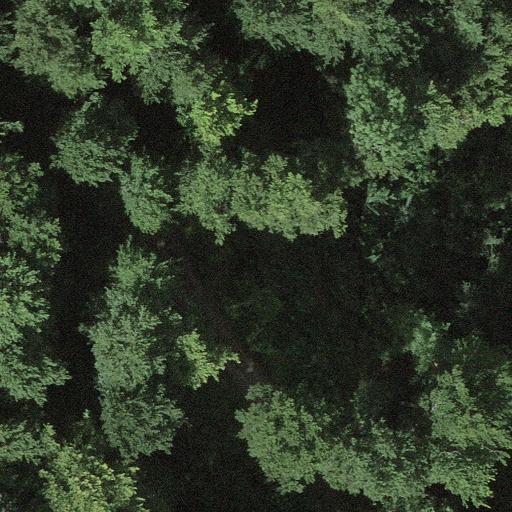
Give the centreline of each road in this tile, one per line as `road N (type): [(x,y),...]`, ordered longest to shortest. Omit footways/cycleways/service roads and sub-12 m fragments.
road 1 (track): [(316,511),(159,222),(11,0)]
road 2 (track): [(222,342),(0,147)]
